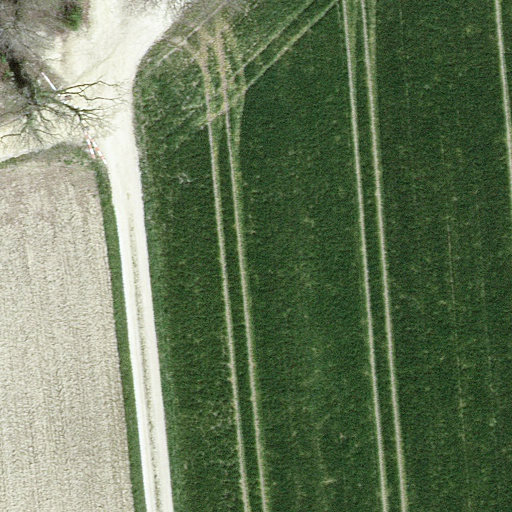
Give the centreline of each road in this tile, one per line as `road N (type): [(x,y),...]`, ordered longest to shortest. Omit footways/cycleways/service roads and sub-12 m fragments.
road 1 (track): [(113,90),(159,511)]
road 2 (track): [(0,16),(113,90)]
road 3 (track): [(206,0),(113,90)]
road 4 (track): [(0,146),(56,133),(113,90)]
